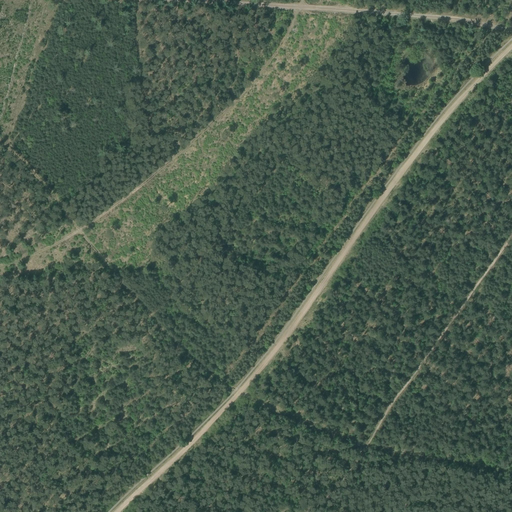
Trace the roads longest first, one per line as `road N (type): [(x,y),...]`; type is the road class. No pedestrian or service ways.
road 1 (track): [(116,511),(241,391),(459,99),(511,46)]
road 2 (track): [(511,473),(294,421),(178,345),(77,234),(0,268)]
road 3 (track): [(301,0),(296,7),(416,13),(511,31)]
